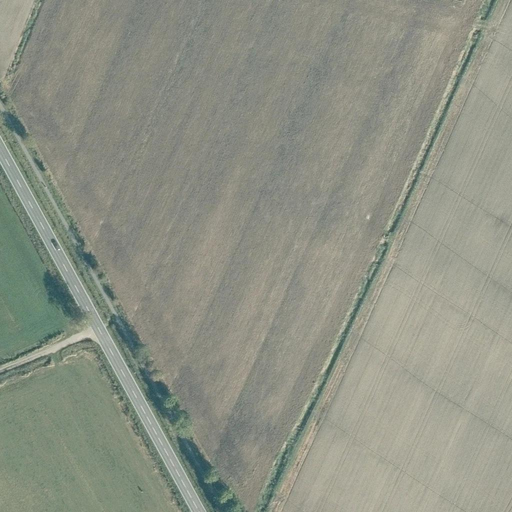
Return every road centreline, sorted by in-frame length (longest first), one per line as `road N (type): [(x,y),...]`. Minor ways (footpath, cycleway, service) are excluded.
road 1 (secondary): [(0,149),(99,331)]
road 2 (secondary): [(99,331),(199,511)]
